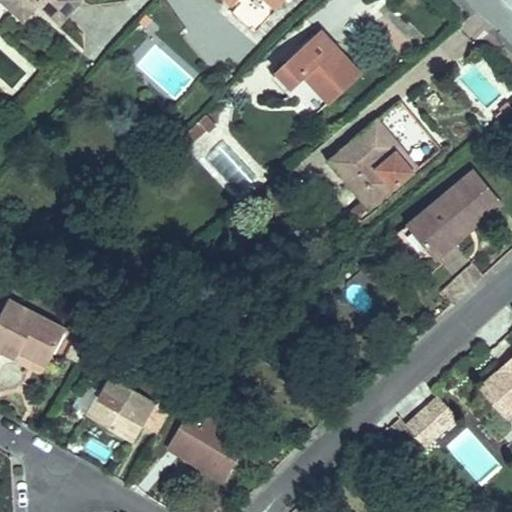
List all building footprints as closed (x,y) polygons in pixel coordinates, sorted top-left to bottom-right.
[(50,0),(0,0),(0,27),(15,12),(26,21),(30,17),(50,36),(69,16),(50,0)] [(219,26),(244,48),(286,0),(200,0),(224,21),(219,26)] [(15,12),(0,27),(0,29),(12,40),(27,23),(47,40),(50,36),(30,17),(26,21),(15,12)] [(131,23),(124,31),(130,36),(137,28),(131,23)] [(335,29),(312,51),(330,68),(352,47),(335,29)] [(380,52),(395,68),(411,52),(396,36),(380,52)] [(310,48),(266,91),(303,130),(348,87),(330,68),(312,51),(310,48)] [(491,80),(486,86),(501,100),(506,94),(491,80)] [(194,125),(185,133),(193,141),(201,134),(194,125)] [(313,174),(356,220),(383,194),(368,178),(389,159),(361,129),(313,174)] [(185,133),(172,145),(180,153),(193,141),(185,133)] [(459,177),(387,240),(409,267),(421,257),(455,227),(462,236),(490,212),(459,177)] [(455,227),(421,257),(428,265),(462,236),(455,227)] [(0,299),(0,346),(4,339),(32,355),(48,325),(0,299)] [(488,355),(461,378),(473,392),(478,388),(485,382),(493,391),(505,392),(511,400),(511,337),(510,335),(495,348),(499,353),(492,360),(488,355)] [(4,339),(0,346),(0,349),(27,363),(32,355),(4,339)] [(91,362),(69,402),(113,427),(125,406),(136,384),(109,370),(118,355),(91,340),(81,357),(91,362)] [(495,348),(488,355),(492,360),(499,353),(495,348)] [(478,388),(473,392),(487,408),(505,392),(493,391),(485,382),(478,388)] [(154,394),(136,384),(125,406),(143,416),(154,394)] [(176,387),(168,401),(181,408),(188,395),(176,387)] [(418,387),(386,415),(404,435),(435,407),(418,387)] [(180,459),(206,472),(235,421),(188,395),(181,408),(168,401),(149,434),(183,453),(180,459)] [(443,445),(480,485),(501,466),(465,426),(443,445)] [(183,453),(149,434),(146,441),(180,459),(183,453)]
